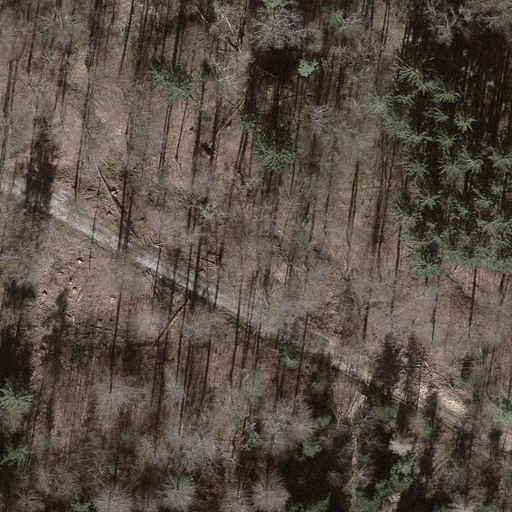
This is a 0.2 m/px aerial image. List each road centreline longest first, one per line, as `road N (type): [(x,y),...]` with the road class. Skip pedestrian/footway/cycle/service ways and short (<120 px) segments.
road 1 (track): [(0,186),(132,263),(511,451)]
road 2 (track): [(346,0),(511,89)]
